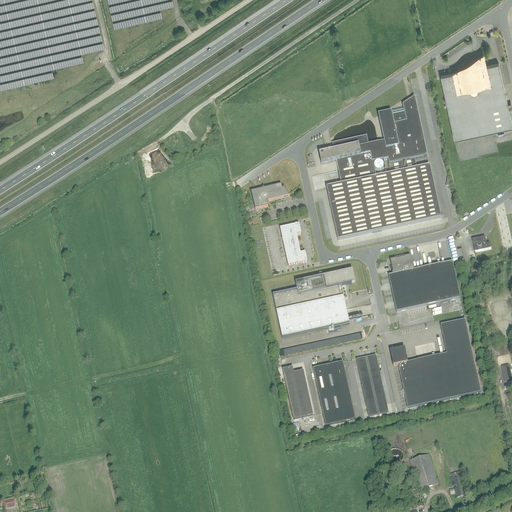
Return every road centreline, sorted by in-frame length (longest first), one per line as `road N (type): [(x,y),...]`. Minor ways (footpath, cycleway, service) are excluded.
road 1 (motorway): [(0,212),(320,0)]
road 2 (motorway): [(286,0),(0,190)]
road 3 (unclassified): [(0,161),(249,0)]
road 4 (unclassified): [(298,147),(500,10)]
road 5 (unclassified): [(183,123),(357,0)]
road 6 (unclassified): [(368,250),(383,318),(370,343),(282,362)]
road 7 (unclassified): [(298,147),(323,259),(368,250)]
road 8 (unclassified): [(368,250),(453,231),(511,192)]
